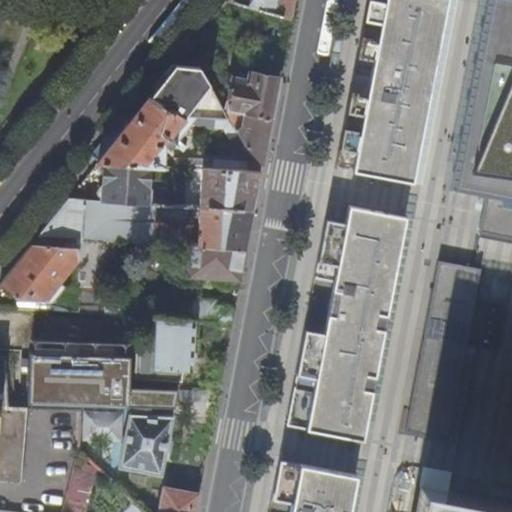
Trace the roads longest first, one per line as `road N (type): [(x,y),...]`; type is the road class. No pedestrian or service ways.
road 1 (residential): [(224,511),(322,0)]
road 2 (residential): [(170,0),(0,213)]
